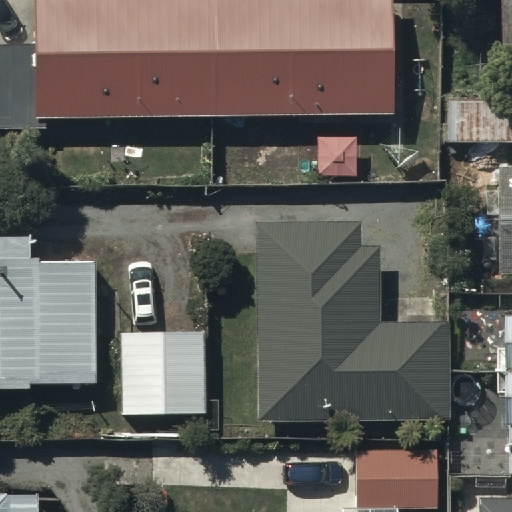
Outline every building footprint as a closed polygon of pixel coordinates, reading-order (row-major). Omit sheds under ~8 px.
[(0,136),(43,137),(43,127),(389,127),(389,0),(32,0),(32,56),(0,56),(0,136)] [(511,0),(499,0),(500,59),(511,58),(511,0)] [(511,175),(500,175),(502,285),(511,285),(511,175)] [(358,231),(255,232),(255,429),(447,429),(447,328),(374,328),(374,256),(358,256),(358,231)] [(34,245),(0,244),(0,403),(28,404),(28,397),(94,397),(94,266),(34,266),(34,245)] [(199,341),(118,341),(118,423),(199,424),(199,341)] [(433,511),(434,459),(353,458),(352,511),(433,511)] [(33,511),(34,504),(0,503),(0,511),(33,511)]
